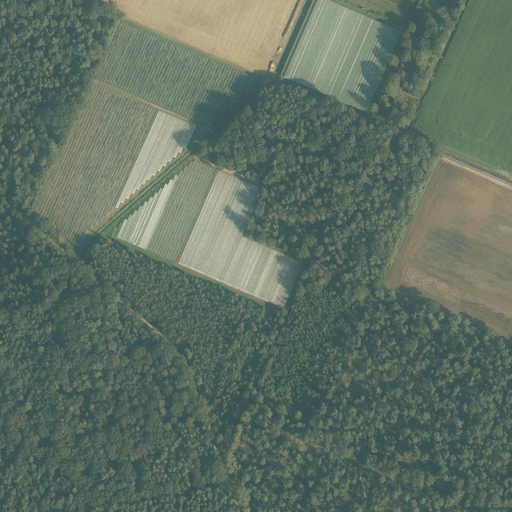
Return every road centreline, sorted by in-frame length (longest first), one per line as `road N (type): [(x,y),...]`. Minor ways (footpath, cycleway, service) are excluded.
road 1 (track): [(0,197),(167,341),(182,359),(220,461)]
road 2 (track): [(248,404),(505,511)]
road 3 (track): [(89,1),(94,33),(85,75),(0,89)]
road 4 (track): [(248,404),(308,266)]
road 5 (track): [(218,137),(85,75)]
road 6 (track): [(229,489),(91,511)]
